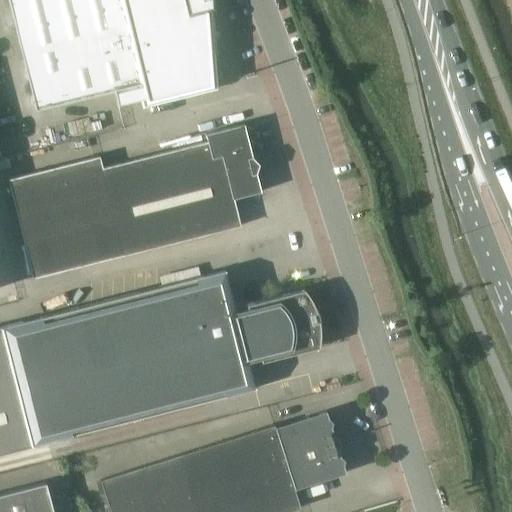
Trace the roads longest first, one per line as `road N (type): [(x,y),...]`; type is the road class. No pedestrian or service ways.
road 1 (unclassified): [(429,511),(257,0)]
road 2 (primary): [(405,0),(511,295)]
road 3 (unknown): [(0,308),(251,238)]
road 4 (primary): [(511,194),(435,0)]
